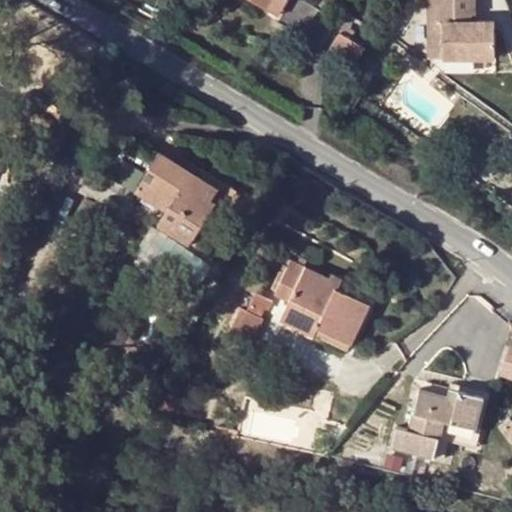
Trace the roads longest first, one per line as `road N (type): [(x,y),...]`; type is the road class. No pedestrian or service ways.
road 1 (tertiary): [(511,261),(78,0)]
road 2 (unknown): [(476,238),(444,309),(378,369),(320,380),(237,359)]
